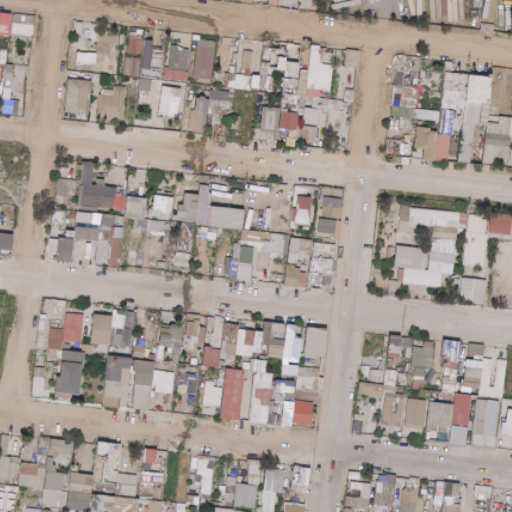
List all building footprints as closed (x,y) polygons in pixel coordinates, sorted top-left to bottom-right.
[(501,0),(501,31),(511,31),(511,0),(506,0),(501,0)] [(4,14),(11,14),(10,23),(3,23),(3,22),(3,18),(4,14)] [(13,15),(34,17),(32,38),(28,38),(19,37),(11,36),(13,15)] [(0,22),(3,22),(3,23),(10,23),(9,31),(0,30),(0,22)] [(129,39),(136,40),(142,40),(143,40),(141,54),(127,53),(128,39),(129,39)] [(153,40),(144,40),(142,72),(161,72),(162,50),(153,49),(153,40)] [(194,82),(213,82),(214,41),(196,40),(194,82)] [(104,53),(97,53),(97,47),(78,46),(77,72),(97,72),(97,67),(104,67),(104,53)] [(309,62),(323,64),(324,47),(311,46),(309,62)] [(170,71),(188,72),(189,48),(170,47),(170,71)] [(299,62),(286,62),(287,49),(275,49),(275,61),(277,61),(277,71),(284,71),(283,95),(298,95),(299,62)] [(346,68),(359,68),(360,51),(347,50),(346,68)] [(253,51),(243,51),(242,74),(226,74),(225,88),(259,90),(260,76),(252,76),(253,51)] [(141,58),(126,57),(123,76),(139,78),(141,58)] [(3,99),(11,99),(11,89),(19,90),(19,76),(13,76),(13,65),(5,64),(3,99)] [(488,126),(491,77),(467,75),(461,162),(471,163),(474,125),(488,126)] [(152,80),(140,79),(139,91),(151,92),(152,80)] [(66,114),(90,114),(90,81),(67,80),(66,114)] [(98,116),(124,117),(126,87),(115,87),(115,90),(99,89),(98,116)] [(160,114),(174,115),(175,104),(181,104),(182,88),(162,87),(160,114)] [(215,124),(232,124),(233,92),(216,91),(215,124)] [(210,100),(197,98),(195,111),(208,113),(210,100)] [(305,108),(303,125),(326,127),(329,99),(313,98),(312,108),(305,108)] [(261,133),(278,134),(280,108),(262,107),(261,133)] [(453,110),(441,110),(437,161),(449,162),(453,110)] [(511,121),(511,117),(498,116),(496,123),(489,122),(484,156),(507,160),(511,121)] [(317,127),(303,126),(302,141),(317,141),(317,127)] [(413,148),(424,150),(422,160),(433,162),(438,131),(416,127),(413,148)] [(82,205),(114,209),(116,188),(105,187),(105,180),(94,179),(96,163),(83,162),(80,184),(84,184),(82,205)] [(176,223),(243,228),(244,210),(210,207),(211,187),(200,186),(199,195),(184,194),(183,205),(178,204),(176,223)] [(173,197),(153,196),(152,218),(172,219),(173,197)] [(292,225),(309,227),(312,198),(295,196),(292,225)] [(125,217),(145,219),(147,199),(127,197),(125,217)] [(340,218),(341,198),(323,198),(322,218),(340,218)] [(468,213),(401,207),(398,233),(409,234),(410,225),(440,227),(437,253),(428,252),(428,249),(396,246),(394,267),(404,268),(403,284),(456,288),(457,276),(454,276),(458,228),(466,229),(468,213)] [(99,241),(100,214),(76,213),(76,224),(75,224),(75,240),(99,241)] [(489,234),(511,235),(511,229),(511,215),(490,214),(489,234)] [(115,215),(104,215),(103,229),(111,229),(109,266),(120,267),(123,228),(114,227),(115,215)] [(466,265),(485,266),(487,217),(468,216),(466,265)] [(161,233),(163,222),(148,219),(146,231),(161,233)] [(335,236),(336,220),(318,220),(317,235),(335,236)] [(218,227),(200,227),(200,239),(217,239),(218,227)] [(252,281),(255,244),(263,245),(262,253),(287,255),(288,235),(268,233),(268,232),(241,230),(239,258),(238,258),(237,280),(252,281)] [(309,262),(312,241),(292,238),(289,259),(309,262)] [(72,262),(74,240),(58,239),(57,261),(72,262)] [(175,266),(189,267),(189,257),(175,256),(175,266)] [(300,267),(286,266),(285,287),(299,287),(300,267)] [(402,269),(398,269),(398,281),(389,281),(389,289),(401,290),(402,269)] [(66,301),(45,299),(43,318),(65,319),(66,301)] [(70,328),(68,342),(81,343),(84,315),(66,313),(65,327),(70,328)] [(110,346),(112,316),(93,315),(92,345),(110,346)] [(186,337),(191,337),(190,348),(204,349),(205,327),(200,327),(201,315),(187,315),(186,337)] [(236,356),(252,357),(253,345),(268,346),(267,357),(283,358),(282,363),(299,364),(302,337),(296,337),(296,325),(263,322),(263,332),(239,330),(236,356)] [(239,325),(224,323),(220,356),(235,358),(239,325)] [(174,347),(173,363),(180,363),(182,326),(160,325),(157,361),(163,361),(164,347),(174,347)] [(327,329),(306,328),(305,356),(326,357),(327,329)] [(49,350),(62,350),(62,329),(49,329),(49,350)] [(133,330),(118,329),(117,346),(132,347),(133,330)] [(399,359),(402,337),(390,335),(387,358),(399,359)] [(460,342),(445,341),(441,391),(457,392),(460,342)] [(412,347),(411,367),(433,368),(434,342),(424,342),(423,348),(412,347)] [(468,356),(484,357),(485,345),(469,344),(468,356)] [(146,347),(135,345),(133,356),(144,358),(146,347)] [(220,349),(203,348),(202,366),(219,367),(220,349)] [(83,352),(62,351),(61,378),(56,378),(55,399),(72,400),(72,395),(82,396),(83,352)] [(131,358),(107,356),(103,407),(127,409),(131,358)] [(491,388),(492,360),(483,359),(482,388),(491,388)] [(172,394),(174,373),(161,371),(160,384),(152,383),(154,362),(136,360),(131,409),(151,411),(153,392),(172,394)] [(249,423),(268,424),(272,374),(266,373),(267,361),(254,360),(249,423)] [(463,388),(480,389),(482,362),(466,360),(463,388)] [(45,368),(34,367),(33,396),(44,397),(45,368)] [(297,376),(297,392),(318,393),(318,368),(302,367),(302,376),(297,376)] [(383,381),(385,371),(364,367),(362,377),(383,381)] [(424,390),(426,368),(416,367),(414,389),(424,390)] [(220,419),(239,421),(245,371),(226,369),(220,419)] [(397,371),(386,369),(384,384),(395,386),(397,371)] [(199,375),(179,373),(177,392),(197,395),(199,375)] [(283,399),(294,400),(295,381),(275,381),(275,392),(283,392),(283,399)] [(221,400),(222,388),(214,388),(215,382),(205,382),(203,406),(210,407),(211,399),(221,400)] [(358,394),(383,398),(385,386),(360,382),(358,394)] [(298,413),(297,413),(296,426),(312,426),(312,403),(298,403),(298,413)] [(294,412),(284,410),(281,426),(291,428),(294,412)] [(0,446),(0,450),(9,451),(10,435),(0,435),(0,446)]
